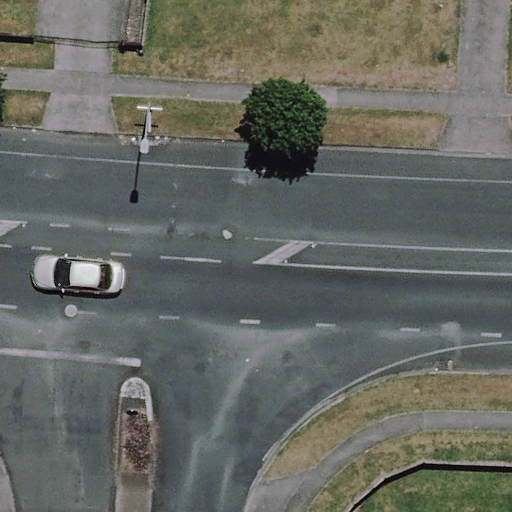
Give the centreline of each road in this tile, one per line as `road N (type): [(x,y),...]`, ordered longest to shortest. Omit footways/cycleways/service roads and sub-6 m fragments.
road 1 (tertiary): [(511,261),(144,249)]
road 2 (residential): [(127,511),(144,249)]
road 3 (tertiary): [(144,249),(0,236)]
